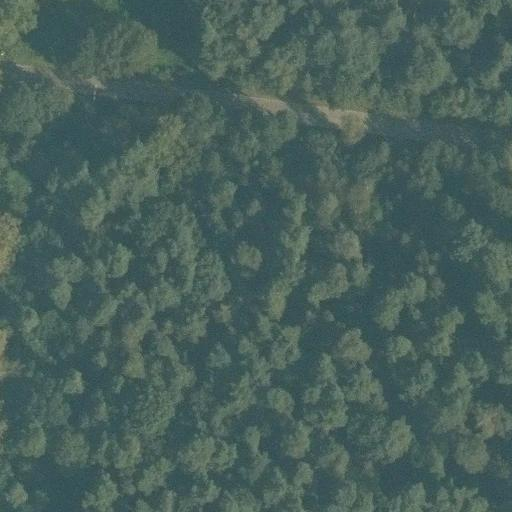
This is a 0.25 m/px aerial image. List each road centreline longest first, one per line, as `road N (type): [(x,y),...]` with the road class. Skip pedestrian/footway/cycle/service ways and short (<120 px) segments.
road 1 (unclassified): [(0,79),(511,151)]
road 2 (track): [(136,511),(189,108)]
